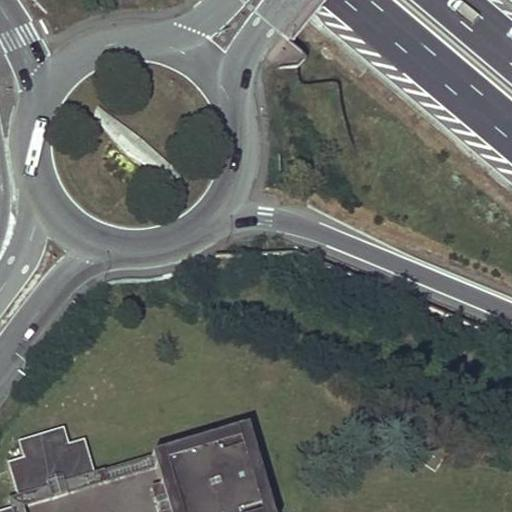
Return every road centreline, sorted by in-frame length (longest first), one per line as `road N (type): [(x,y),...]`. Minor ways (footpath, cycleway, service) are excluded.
road 1 (motorway): [(209,217),(265,216),(313,230),(511,309)]
road 2 (motorway): [(362,0),(511,125)]
road 3 (tertiary): [(0,361),(49,297),(112,246)]
road 4 (tertiary): [(149,40),(89,49),(41,94)]
road 5 (tertiary): [(209,217),(239,151),(231,102)]
